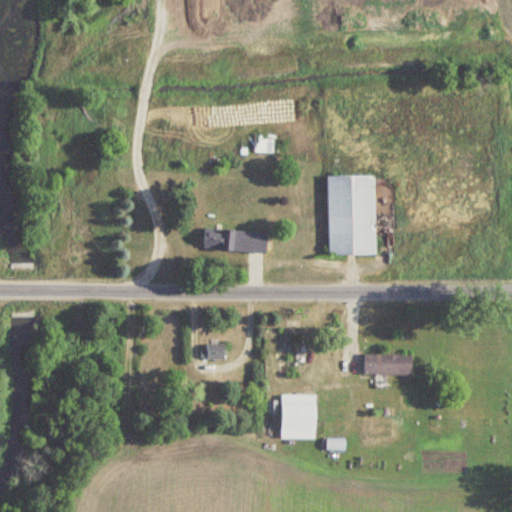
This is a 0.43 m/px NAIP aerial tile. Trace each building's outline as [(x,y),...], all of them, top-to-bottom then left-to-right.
[(376,175),(328,176),(329,255),(377,254),(376,175)] [(203,250),(267,253),(268,232),(204,229),(203,250)] [(226,344),(208,344),(208,359),(226,359),(226,344)] [(413,355),(364,355),(364,374),(413,374),(413,355)] [(328,450),(346,450),(346,440),(328,440),(328,450)]
